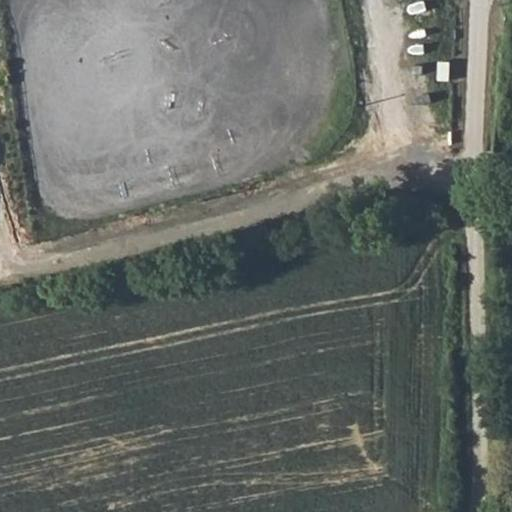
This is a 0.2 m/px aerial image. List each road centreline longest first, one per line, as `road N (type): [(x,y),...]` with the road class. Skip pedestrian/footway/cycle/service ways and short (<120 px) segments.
road 1 (unclassified): [(479,511),(477,0)]
road 2 (track): [(477,202),(397,96),(359,0)]
